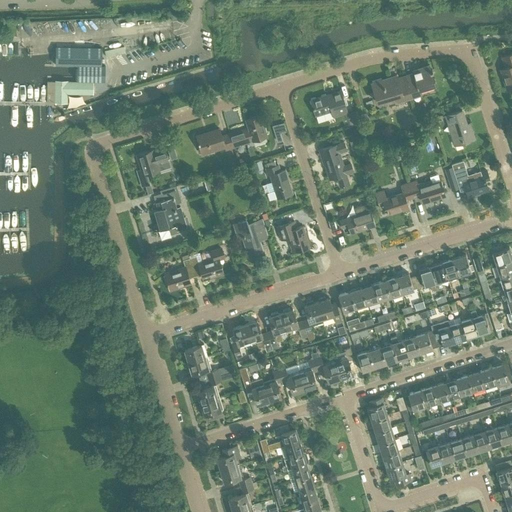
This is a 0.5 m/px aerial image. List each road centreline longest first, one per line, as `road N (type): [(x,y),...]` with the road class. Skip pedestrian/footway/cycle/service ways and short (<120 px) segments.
road 1 (residential): [(146,332),(95,153),(110,139),(281,88)]
road 2 (residential): [(492,511),(481,477),(381,509),(345,396)]
road 3 (residential): [(146,332),(338,272)]
road 4 (residential): [(338,272),(281,88)]
road 5 (residential): [(281,88),(386,55),(468,49)]
road 6 (residential): [(338,272),(511,216)]
road 7 (residential): [(345,396),(511,344)]
road 8 (residential): [(181,446),(345,396)]
road 9 (residential): [(511,181),(468,49)]
